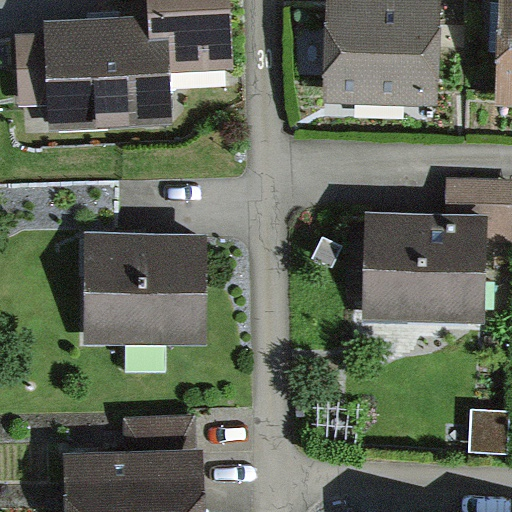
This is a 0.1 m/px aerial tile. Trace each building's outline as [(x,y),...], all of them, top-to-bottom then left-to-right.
[(152,0),(153,13),(52,17),(56,119),(168,115),(166,61),(227,59),(224,0),(152,0)] [(511,0),(493,0),(491,97),(511,98),(511,0)] [(427,2),(323,2),(322,96),(427,97),(427,2)] [(449,218),(365,217),(364,310),(480,312),(481,249),(506,250),(507,193),(449,192),(449,218)] [(196,235),(91,236),(92,343),(197,342),(196,235)] [(125,462),(77,464),(78,511),(199,511),(197,415),(124,417),(125,462)]
